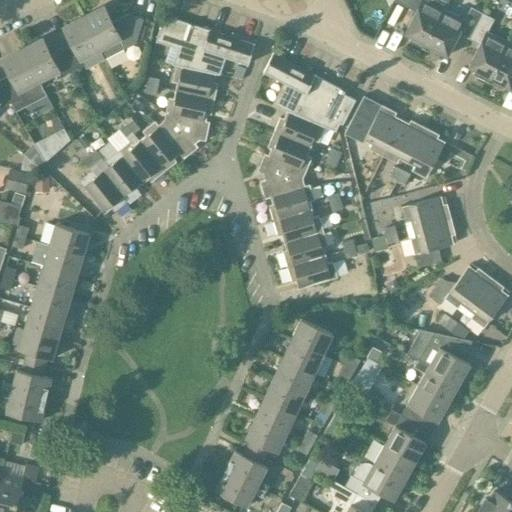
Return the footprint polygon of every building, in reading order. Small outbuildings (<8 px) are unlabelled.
[(410,42),(425,49),(446,9),(427,0),(410,0),(407,7),(417,12),(406,34),(412,37),(410,42)] [(112,22),(105,7),(84,18),(100,48),(99,49),(105,59),(136,42),(143,19),(127,14),(112,22)] [(460,34),(470,39),(484,13),(473,7),(466,20),(446,9),(425,49),(440,57),(442,53),(448,56),(460,34)] [(474,75),(489,82),(510,42),(489,32),(496,19),(484,13),(470,39),(481,45),(469,67),(476,70),(474,75)] [(176,66),(197,70),(211,29),(210,29),(210,30),(165,15),(157,42),(179,49),(173,65),(176,66)] [(84,65),(81,58),(99,49),(100,48),(84,18),(65,28),(73,42),(61,49),(72,71),(84,65)] [(197,70),(217,74),(221,75),(227,57),(249,64),(256,44),(254,44),(254,45),(211,30),(211,29),(197,70)] [(51,54),(43,39),(22,50),(38,80),(58,70),(61,77),(72,71),(61,49),(51,54)] [(511,43),(510,42),(489,82),(503,90),(506,86),(511,88),(511,43)] [(11,75),(0,80),(0,81),(11,103),(15,110),(45,95),(38,80),(22,50),(3,60),(11,75)] [(287,111),(295,115),(316,75),(316,74),(315,75),(275,54),(275,53),(274,53),(264,72),(285,83),(273,106),(287,111)] [(178,83),(176,91),(215,99),(219,83),(215,82),(217,74),(197,70),(176,66),(173,82),(178,83)] [(242,78),(246,69),(238,66),(235,76),(242,78)] [(344,125),(354,105),(356,100),(340,91),(341,89),(316,76),(317,75),(316,75),(295,115),(326,127),(337,132),(341,123),(344,125)] [(158,87),(159,78),(149,76),(148,76),(147,85),(158,87)] [(0,105),(2,108),(11,103),(0,81),(0,105)] [(158,87),(147,85),(145,93),(156,95),(158,87)] [(215,99),(176,91),(174,99),(170,98),(167,109),(207,118),(208,114),(212,115),(215,99)] [(73,104),(57,113),(67,130),(83,120),(73,104)] [(372,145),(370,149),(384,156),(403,120),(396,116),(398,113),(383,105),(374,121),(356,112),(345,133),(364,143),(365,141),(372,145)] [(165,121),(159,125),(158,126),(181,154),(184,159),(199,147),(196,143),(201,140),(206,141),(210,122),(207,121),(207,118),(167,109),(165,121)] [(326,127),(295,115),(287,111),(284,119),(281,117),(275,132),(312,148),(315,140),(319,142),(326,127)] [(134,134),(140,129),(133,119),(127,125),(134,134)] [(407,163),(426,127),(411,120),(410,123),(403,120),(384,156),(398,163),(400,159),(407,163)] [(158,126),(159,125),(156,121),(143,132),(146,135),(140,140),(165,172),(178,162),(175,159),(181,154),(158,126)] [(127,125),(120,130),(127,139),(134,134),(127,125)] [(70,141),(63,127),(34,142),(45,163),(70,141)] [(426,127),(407,163),(415,166),(412,171),(427,178),(446,142),(438,138),(440,135),(426,127)] [(312,148),(275,132),(268,147),(272,149),(269,155),(307,171),(313,157),(309,155),(312,148)] [(165,172),(140,140),(133,145),(130,142),(118,152),(144,184),(150,179),(152,182),(165,172)] [(328,155),(339,159),(342,152),(331,147),(328,155)] [(362,162),(367,152),(358,148),(353,158),(362,162)] [(89,154),(97,163),(103,158),(96,149),(89,154)] [(144,184),(118,152),(106,162),(109,165),(102,170),(127,202),(140,192),(138,189),(144,184)] [(20,170),(34,173),(40,168),(23,154),(20,170)] [(83,159),(90,168),(97,163),(89,154),(89,155),(83,159)] [(304,179),(307,171),(269,155),(265,154),(258,172),(263,174),(265,179),(261,181),(266,199),(271,197),(306,187),(306,185),(304,179)] [(328,155),(325,162),(336,167),(339,159),(328,155)] [(395,166),(390,176),(398,180),(404,170),(395,166)] [(5,188),(26,193),(31,173),(9,168),(5,188)] [(127,202),(102,170),(96,175),(93,172),(80,182),(106,214),(112,209),(115,212),(127,202)] [(405,183),(410,173),(404,170),(398,180),(405,183)] [(306,187),(271,197),(273,204),(270,205),(274,221),(313,209),(311,201),(315,200),(310,184),(306,185),(306,187)] [(25,195),(14,192),(12,199),(14,199),(23,202),(25,195)] [(327,196),(330,203),(341,200),(339,192),(327,196)] [(414,229),(452,219),(448,204),(445,204),(442,196),(403,207),(407,223),(412,222),(414,229)] [(8,213),(19,216),(23,202),(14,199),(12,199),(8,213)] [(330,203),(332,211),(344,208),(341,200),(330,203)] [(313,209),(274,221),(279,236),(283,235),(285,243),(324,231),(320,216),(315,217),(313,209)] [(452,219),(414,229),(416,237),(411,238),(415,254),(455,244),(453,236),(456,235),(452,219)] [(28,227),(18,224),(15,235),(25,238),(28,227)] [(50,245),(84,255),(90,234),(56,224),(50,245)] [(397,233),(395,225),(384,227),(386,236),(397,233)] [(324,231),(285,243),(287,250),(284,251),(288,267),(327,255),(324,248),(329,246),(324,231)] [(388,244),(398,241),(397,234),(386,237),(388,244)] [(12,246),(22,249),(25,238),(15,235),(12,246)] [(375,251),(388,247),(385,235),(371,238),(375,251)] [(344,250),(356,246),(353,238),(342,242),(344,250)] [(84,255),(50,245),(44,266),(78,276),(84,255)] [(344,250),(346,258),(358,254),(356,246),(344,250)] [(329,263),(327,255),(288,267),(293,282),(296,281),(299,289),(338,277),(334,262),(329,263)] [(16,268),(5,265),(2,276),(13,279),(16,268)] [(78,276),(44,266),(38,287),(71,297),(78,276)] [(445,298),(459,308),(462,305),(468,309),(492,277),(479,268),(477,271),(470,266),(458,282),(446,280),(442,278),(428,296),(440,304),(445,298)] [(0,283),(0,287),(9,290),(13,279),(2,276),(0,283)] [(492,277),(468,309),(474,314),(471,318),(485,328),(509,295),(503,290),(505,287),(492,277)] [(71,297),(38,287),(31,307),(65,317),(71,297)] [(65,317),(31,307),(25,328),(59,338),(65,317)] [(445,313),(437,322),(451,332),(458,323),(445,313)] [(292,339),(324,354),(334,334),(302,319),(292,339)] [(464,337),(469,331),(458,323),(451,332),(457,336),(464,337)] [(59,338),(25,328),(19,349),(53,359),(59,338)] [(418,360),(460,384),(471,364),(452,353),(460,338),(433,332),(418,360)] [(283,359),(315,374),(324,354),(292,339),(283,359)] [(382,352),(372,346),(367,356),(376,361),(382,352)] [(360,360),(350,354),(345,364),(355,369),(360,360)] [(274,379),(306,394),(315,374),(283,359),(274,379)] [(419,385),(449,402),(460,384),(418,360),(413,367),(425,374),(419,385)] [(339,374),(349,379),(355,369),(345,364),(339,374)] [(43,376),(45,369),(25,365),(23,371),(17,370),(14,385),(4,382),(3,389),(47,400),(52,378),(43,376)] [(265,398),(297,413),(306,394),(274,379),(265,398)] [(449,402),(419,385),(402,414),(402,415),(432,432),(438,421),(438,422),(449,402)] [(42,421),(47,400),(3,389),(1,395),(11,398),(7,413),(42,421)] [(339,398),(329,392),(323,402),(334,408),(339,398)] [(256,418),(288,432),(297,413),(265,398),(256,418)] [(318,412),(328,418),(334,408),(323,402),(318,412)] [(348,411),(339,406),(333,416),(343,421),(348,411)] [(427,443),(426,442),(432,432),(402,415),(402,414),(391,409),(385,420),(396,425),(385,445),(416,462),(427,443)] [(322,435),(332,441),(343,421),(333,416),(322,435)] [(246,446),(266,457),(270,449),(278,453),(288,432),(256,418),(246,438),(249,439),(246,446)] [(318,435),(308,429),(302,439),(312,444),(318,435)] [(297,449),(307,455),(312,444),(302,439),(297,449)] [(374,464),(405,481),(416,462),(385,445),(374,464)] [(266,457),(246,446),(242,454),(236,451),(226,470),(266,491),(269,485),(261,481),(268,467),(263,464),(266,457)] [(321,460),(311,455),(306,465),(315,470),(321,460)] [(345,486),(377,504),(383,494),(394,500),(405,481),(374,464),(374,465),(370,463),(364,462),(361,463),(358,466),(352,475),(351,475),(345,486)] [(34,492),(40,467),(27,464),(23,477),(3,472),(0,485),(0,511),(16,511),(22,490),(34,492)] [(300,474),(310,480),(315,470),(306,465),(300,474)] [(266,491),(226,470),(216,490),(247,507),(254,493),(263,497),(266,491)] [(372,511),(377,504),(345,486),(333,480),(329,487),(330,492),(329,492),(333,504),(328,511),(372,511)] [(200,504),(204,497),(193,491),(186,502),(194,506),(200,504)] [(486,499),(479,511),(481,511),(511,511),(511,501),(495,491),(490,501),(486,499)] [(288,511),(291,508),(282,502),(276,511),(288,511)]
